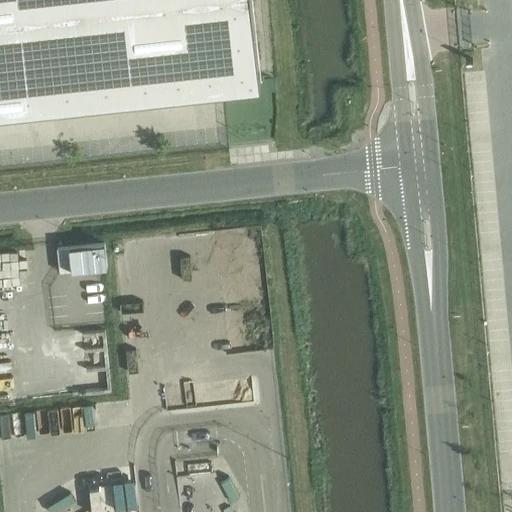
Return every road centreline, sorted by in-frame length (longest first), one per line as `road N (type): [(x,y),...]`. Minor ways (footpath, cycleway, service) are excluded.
road 1 (unclassified): [(0,209),(407,167)]
road 2 (unclassified): [(431,297),(449,511)]
road 3 (unclassified): [(432,164),(423,93),(403,28)]
road 4 (unclassified): [(403,28),(407,167)]
road 5 (unclassified): [(431,297),(438,244),(432,164)]
road 6 (unclassified): [(407,167),(431,297)]
